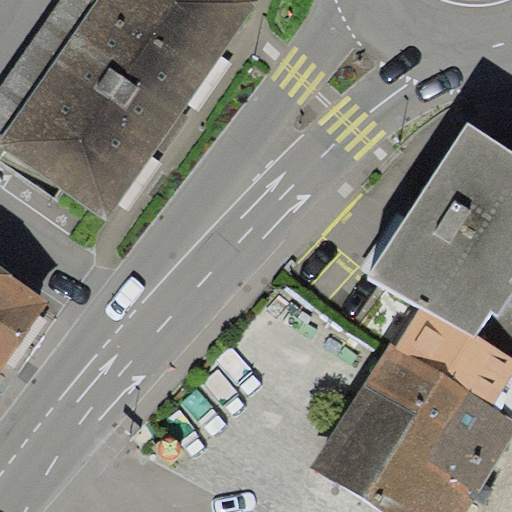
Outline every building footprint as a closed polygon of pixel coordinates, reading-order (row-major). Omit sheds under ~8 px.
[(264,0),(94,0),(0,132),(0,149),(119,234),(264,0)] [(511,149),(467,122),(370,274),(422,307),(511,363),(511,149)] [(0,385),(55,316),(0,276),(0,385)] [(511,363),(422,307),(397,349),(511,421),(511,363)] [(511,421),(397,349),(389,344),(311,466),(383,511),(466,511),(511,440),(511,421)]
